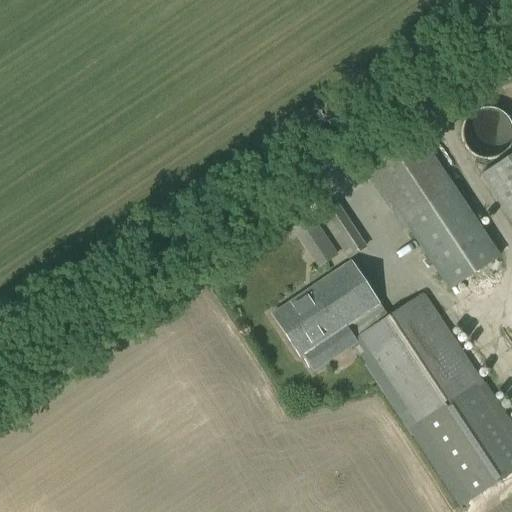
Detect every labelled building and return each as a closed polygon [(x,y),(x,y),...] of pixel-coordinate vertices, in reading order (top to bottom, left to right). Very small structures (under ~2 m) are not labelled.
[(461,127),(460,132),(460,136),(461,141),(462,145),(465,149),(468,153),(471,156),(475,158),(480,160),(484,161),(489,161),(494,160),(498,159),(502,157),(506,154),(509,151),(511,147),(511,146),(511,120),(509,116),(506,112),(502,110),(498,107),(493,106),(488,106),(484,106),(479,107),(475,109),(471,111),(467,114),(464,118),(462,122),(461,127)] [(450,291),(500,257),(424,145),(374,178),(450,291)] [(511,221),(511,154),(481,176),(511,221)] [(317,212),(338,245),(357,232),(335,199),(317,212)] [(337,255),(311,216),(292,228),(318,267),(337,255)] [(332,272),(352,258),(347,251),(326,265),(332,272)] [(313,372),(348,348),(338,332),(380,304),(351,261),(271,314),(300,358),(302,356),(313,372)] [(463,506),(511,472),(511,425),(423,293),(353,339),(414,432),(463,506)]
